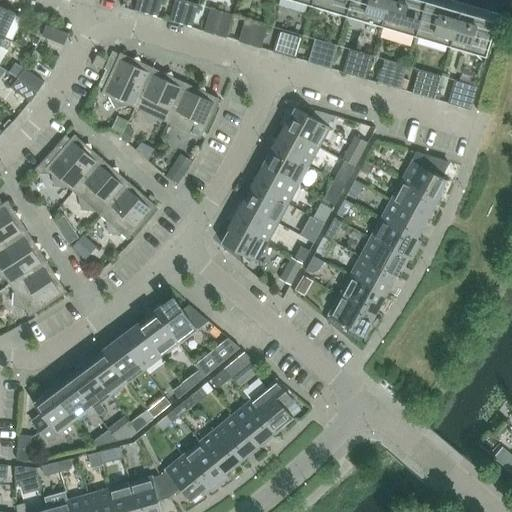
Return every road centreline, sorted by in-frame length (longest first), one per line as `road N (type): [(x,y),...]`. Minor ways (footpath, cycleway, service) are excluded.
road 1 (residential): [(53,102),(102,18),(277,74)]
road 2 (residential): [(371,405),(183,245)]
road 3 (residential): [(475,131),(277,74)]
road 4 (residential): [(202,222),(53,102)]
road 5 (residential): [(106,316),(0,163)]
road 6 (residential): [(202,222),(277,74)]
road 7 (residential): [(497,511),(371,405)]
road 8 (residential): [(254,511),(371,405)]
